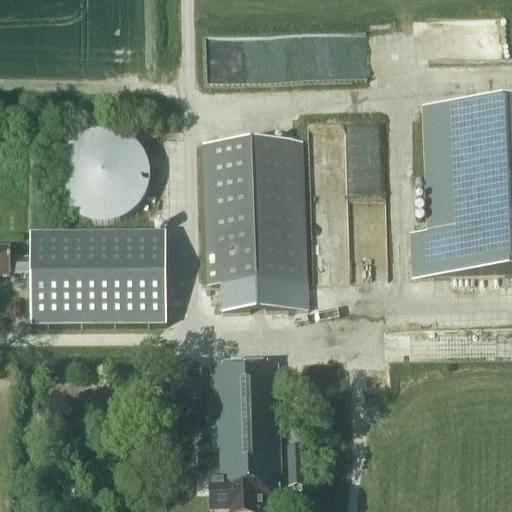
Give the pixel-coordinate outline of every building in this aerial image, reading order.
[(511,280),(511,108),(421,112),(426,236),(409,237),(411,284),(511,280)] [(148,193),(149,181),(148,169),(143,157),(136,148),(126,140),(115,135),(103,134),(90,135),(79,140),(69,148),(62,157),(57,169),(56,181),(57,193),(62,204),(69,214),(79,221),(90,226),(103,228),(115,226),(126,221),(136,214),(143,204),(148,193)] [(221,290),(222,318),(308,315),(302,145),(202,148),(207,290),(221,290)] [(167,329),(165,235),(31,236),(31,261),(11,261),(11,250),(0,250),(0,278),(11,278),(11,276),(31,276),(32,330),(167,329)] [(303,449),(286,449),(287,490),(304,489),(303,449)] [(117,473),(115,457),(103,458),(105,474),(117,473)] [(210,502),(208,504),(208,511),(278,511),(278,489),(228,491),(228,481),(210,481),(210,502)]
